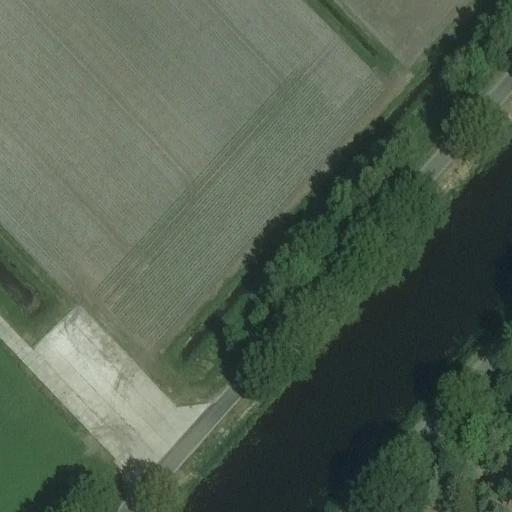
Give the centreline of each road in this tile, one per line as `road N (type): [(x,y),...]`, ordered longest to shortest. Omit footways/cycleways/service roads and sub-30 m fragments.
road 1 (unclassified): [(130,511),(511,83)]
road 2 (track): [(0,297),(179,457)]
road 3 (tertiary): [(361,511),(511,342)]
